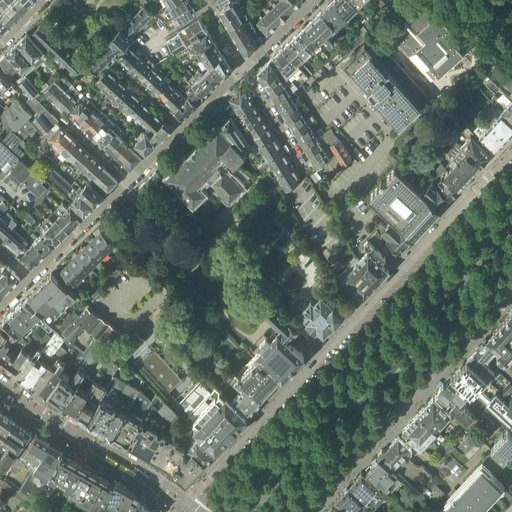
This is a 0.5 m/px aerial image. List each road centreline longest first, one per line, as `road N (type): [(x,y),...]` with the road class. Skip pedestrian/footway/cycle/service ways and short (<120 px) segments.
road 1 (tertiary): [(511,150),(191,494)]
road 2 (unclassified): [(242,511),(511,222)]
road 3 (tertiary): [(310,511),(511,294)]
road 4 (residential): [(0,386),(166,490)]
road 5 (residential): [(127,179),(28,276)]
